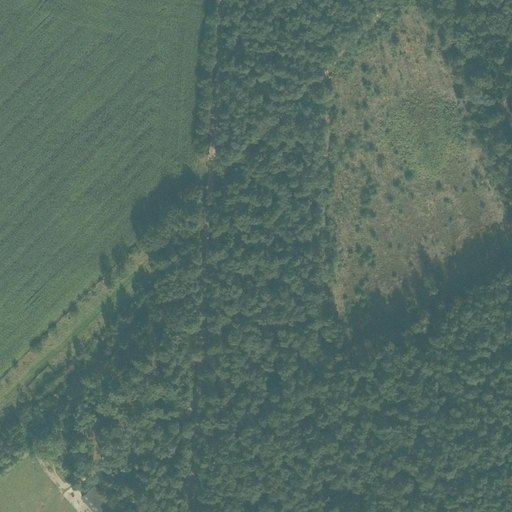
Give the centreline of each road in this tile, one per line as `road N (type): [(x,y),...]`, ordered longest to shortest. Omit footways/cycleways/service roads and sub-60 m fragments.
road 1 (track): [(324,74),(317,388),(358,511)]
road 2 (track): [(209,171),(189,511)]
road 3 (track): [(511,270),(318,366)]
road 4 (track): [(220,0),(209,171)]
road 5 (track): [(324,74),(220,171),(209,171)]
